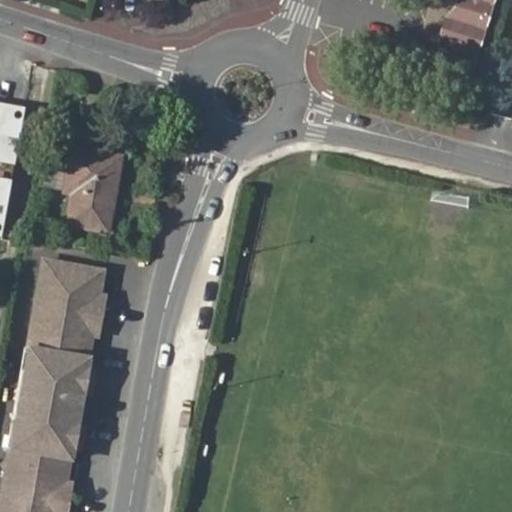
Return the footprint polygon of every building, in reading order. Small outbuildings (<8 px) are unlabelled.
[(457,0),(437,70),(467,78),(491,0),(457,0)] [(0,153),(16,156),(21,129),(1,126),(5,103),(0,102),(0,212),(6,214),(12,178),(0,176),(0,153)] [(21,129),(25,106),(5,103),(1,126),(21,129)] [(109,231),(121,155),(73,146),(66,190),(73,192),(68,223),(109,231)] [(52,193),(38,191),(34,213),(48,215),(52,193)] [(98,293),(102,269),(43,260),(27,348),(29,349),(87,357),(91,333),(98,293)] [(104,294),(98,293),(91,333),(98,335),(104,294)] [(89,358),(87,357),(29,349),(22,387),(82,397),(89,358)] [(82,397),(22,387),(12,447),(69,458),(72,459),(82,397)] [(69,458),(12,447),(10,447),(0,503),(0,511),(59,511),(65,483),(69,458)] [(66,511),(71,484),(65,483),(59,511),(66,511)]
